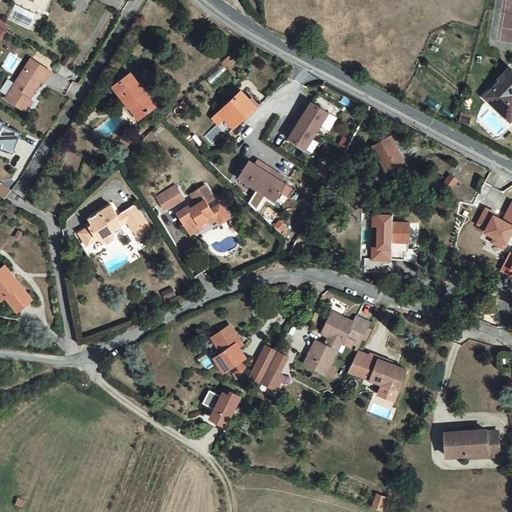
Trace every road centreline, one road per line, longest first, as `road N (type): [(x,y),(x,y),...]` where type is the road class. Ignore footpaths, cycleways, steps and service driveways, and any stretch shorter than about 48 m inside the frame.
road 1 (residential): [(78,359),(236,285),(287,273),(345,280),(511,338)]
road 2 (residential): [(78,359),(49,220),(17,199),(138,0)]
road 3 (secondary): [(511,168),(259,35),(212,0)]
road 4 (track): [(78,359),(207,455),(225,476),(233,511)]
